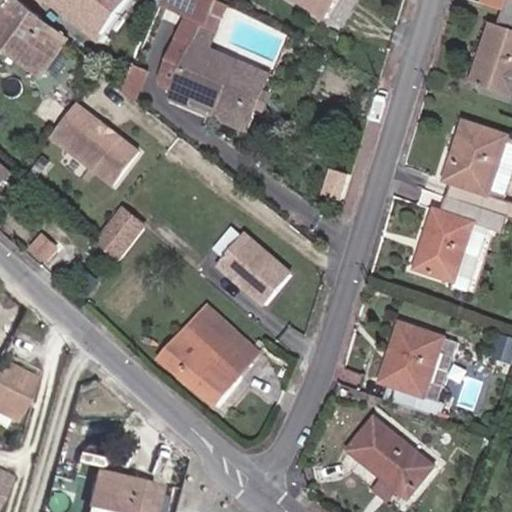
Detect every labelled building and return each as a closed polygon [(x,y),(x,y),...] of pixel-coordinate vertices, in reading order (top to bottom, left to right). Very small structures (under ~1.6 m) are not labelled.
[(79,40),(25,0),(2,0),(0,4),(0,45),(51,81),(79,40)] [(39,0),(95,44),(129,0),(39,0)] [(225,0),(157,0),(190,19),(208,30),(225,0)] [(350,0),(305,0),(338,19),(350,0)] [(511,0),(492,0),(492,2),(511,9),(511,0)] [(215,33),(208,30),(190,19),(182,35),(209,48),(215,33)] [(511,27),(499,23),(480,80),(511,93),(511,27)] [(209,48),(182,35),(164,79),(164,86),(176,91),(173,99),(186,105),(190,97),(211,107),(243,122),(250,108),(258,111),(273,77),(209,48)] [(120,87),(138,107),(154,70),(131,60),(120,87)] [(79,110),(88,101),(66,80),(58,89),(79,110)] [(67,123),(79,110),(58,89),(45,103),(67,123)] [(150,151),(88,104),(58,141),(122,189),(150,151)] [(211,107),(207,115),(247,133),(258,111),(250,108),(243,122),(211,107)] [(511,205),(499,200),(511,156),(511,139),(469,125),(450,181),(458,183),(452,200),(488,213),(511,220),(511,205)] [(0,198),(11,184),(0,174),(0,198)] [(356,199),(360,188),(350,184),(346,196),(356,199)] [(473,227),(482,229),(488,213),(452,200),(446,218),(432,213),(414,268),(455,283),(473,227)] [(154,224),(132,206),(101,243),(124,261),(154,224)] [(302,274),(255,233),(227,268),(274,311),(302,274)] [(58,249),(40,234),(27,249),(45,264),(58,249)] [(253,364),(261,355),(203,308),(195,318),(204,325),(253,364)] [(167,369),(186,346),(204,325),(195,318),(158,362),(167,369)] [(455,338),(409,323),(387,386),(433,402),(455,338)] [(215,409),(253,364),(204,325),(186,346),(193,352),(174,375),(215,409)] [(167,369),(174,375),(193,352),(186,346),(167,369)] [(44,379),(7,361),(0,374),(0,411),(23,423),(44,379)] [(443,466),(385,418),(356,451),(417,500),(443,466)] [(0,469),(0,511),(18,479),(0,469)] [(160,511),(166,486),(102,470),(93,505),(119,511),(160,511)]
